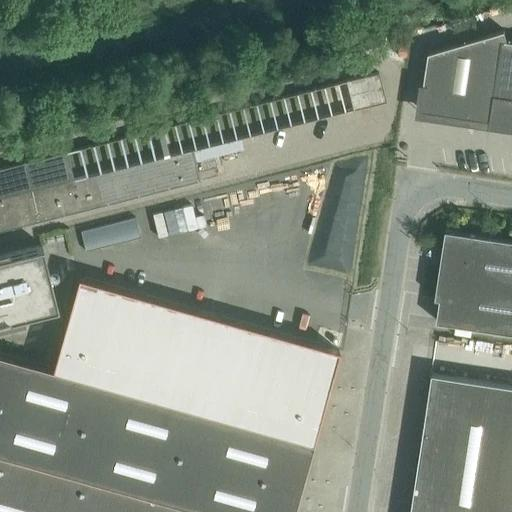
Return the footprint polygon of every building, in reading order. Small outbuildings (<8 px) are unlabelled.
[(511,39),(503,39),(501,32),(505,31),(505,29),(429,52),(420,109),(511,122),(511,39)] [(240,137),(193,149),(200,179),(224,173),(219,154),(242,148),(240,137)] [(0,229),(200,179),(193,149),(73,179),(0,197),(0,229)] [(135,217),(82,231),(87,251),(141,237),(135,217)] [(511,331),(511,238),(446,229),(436,297),(440,298),(437,320),(511,331)] [(0,511),(292,511),(313,441),(339,348),(77,274),(51,367),(0,352),(0,320),(57,306),(42,244),(0,254),(0,511)] [(511,511),(511,384),(433,372),(411,511),(511,511)]
